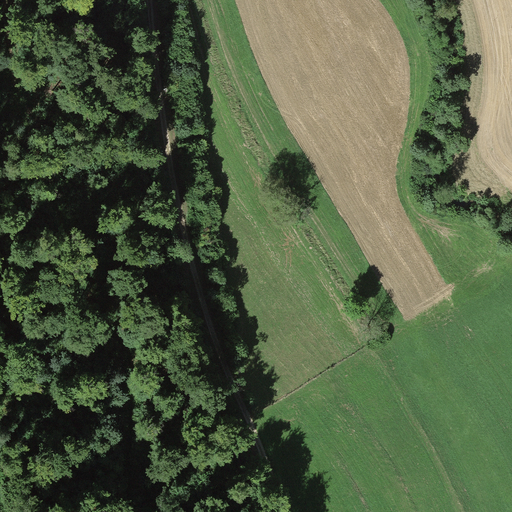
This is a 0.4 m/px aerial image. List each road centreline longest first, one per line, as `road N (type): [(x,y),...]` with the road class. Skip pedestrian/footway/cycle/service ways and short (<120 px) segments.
road 1 (track): [(7,0),(19,92),(49,193),(103,311),(118,335),(260,452)]
road 2 (track): [(149,0),(187,259),(216,352),(289,511)]
road 3 (track): [(132,346),(133,511)]
